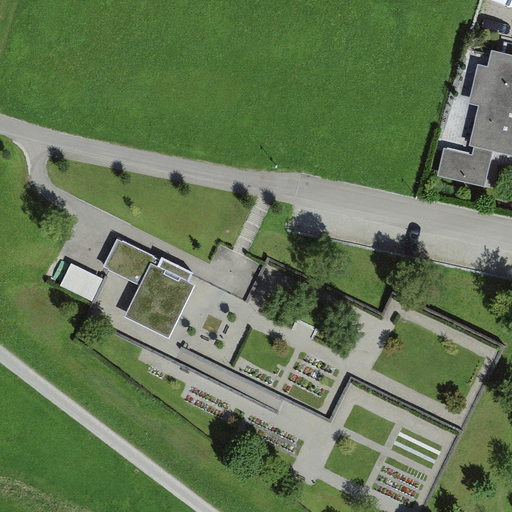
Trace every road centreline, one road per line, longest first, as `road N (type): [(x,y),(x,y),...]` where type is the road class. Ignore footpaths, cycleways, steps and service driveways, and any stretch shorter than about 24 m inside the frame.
road 1 (residential): [(0,125),(295,198),(511,239)]
road 2 (track): [(213,511),(0,344)]
